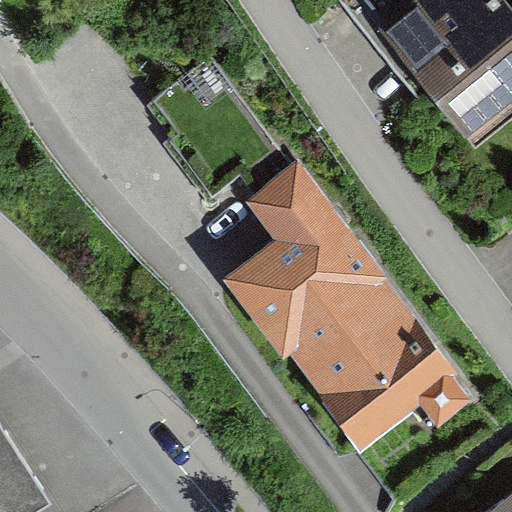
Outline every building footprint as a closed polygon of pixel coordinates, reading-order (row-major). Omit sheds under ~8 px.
[(407,0),(381,21),(467,129),(475,122),(511,93),(511,2),(510,0),(407,0)] [(168,115),(239,204),(289,165),(218,76),(168,115)] [(474,399),(310,160),(248,202),(277,243),(234,272),(357,452),(420,409),(433,427),(474,399)] [(0,511),(45,511),(53,508),(0,421),(0,511)] [(511,511),(511,496),(489,511),(511,511)]
